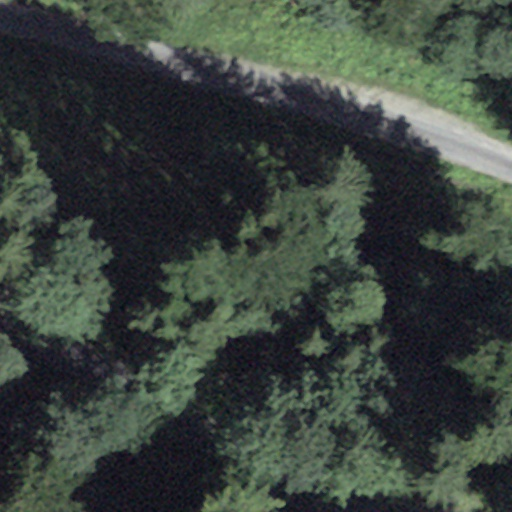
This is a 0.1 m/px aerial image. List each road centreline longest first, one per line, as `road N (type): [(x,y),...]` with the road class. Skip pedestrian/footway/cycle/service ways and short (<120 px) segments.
road 1 (unclassified): [(511,167),(393,121),(0,18)]
road 2 (track): [(369,511),(250,463),(123,394),(0,310)]
